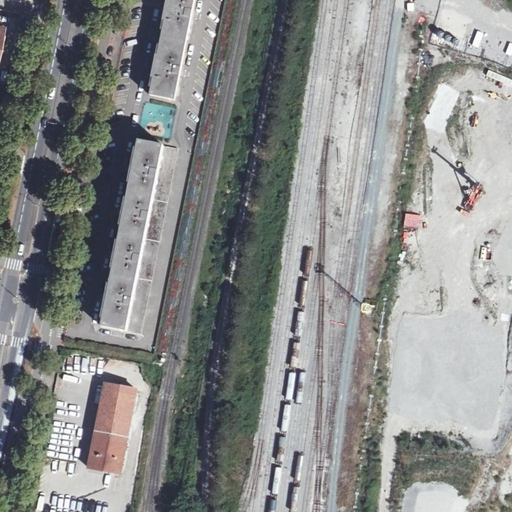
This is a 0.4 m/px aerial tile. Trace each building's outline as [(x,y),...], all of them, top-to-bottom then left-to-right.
[(196,0),(169,0),(165,19),(167,20),(164,40),(161,54),(158,53),(153,77),(156,78),(153,95),(177,100),(196,0)] [(154,135),(163,136),(168,106),(145,102),(141,126),(155,129),(154,135)] [(165,146),(140,141),(122,234),(103,327),(141,335),(178,154),(164,151),(165,146)] [(180,150),(165,146),(164,151),(178,154),(180,150)] [(137,389),(106,383),(100,413),(97,433),(90,468),(122,474),(137,389)]
